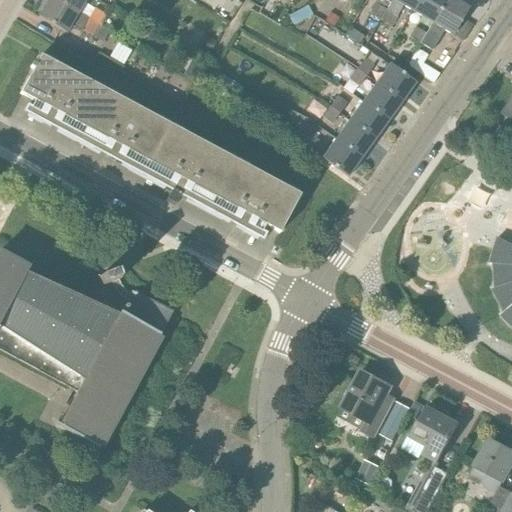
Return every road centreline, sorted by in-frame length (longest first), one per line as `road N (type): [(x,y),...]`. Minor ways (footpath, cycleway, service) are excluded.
road 1 (residential): [(311,299),(0,136)]
road 2 (tertiary): [(311,299),(511,20)]
road 3 (residential): [(511,408),(311,299)]
road 4 (tertiary): [(273,511),(276,378),(311,299)]
